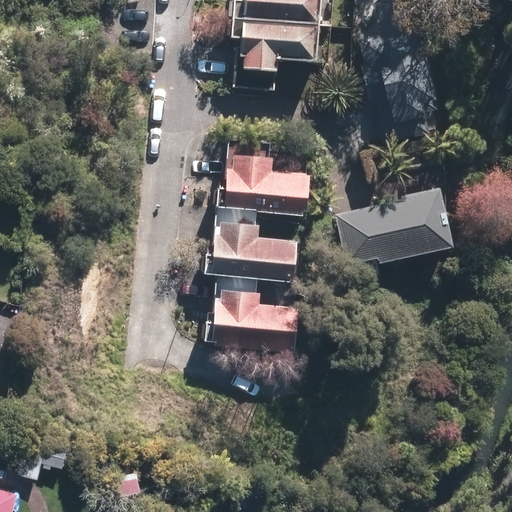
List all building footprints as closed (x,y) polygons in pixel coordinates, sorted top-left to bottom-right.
[(234,0),(233,16),(319,23),(320,0),(234,0)] [(316,59),(319,23),(233,16),(231,36),(239,37),(234,84),(276,88),(279,56),(316,59)] [(403,29),(358,41),(363,62),(360,63),(370,102),(373,101),(384,145),(429,133),(423,112),(437,108),(435,100),(438,99),(424,42),(407,46),(403,29)] [(216,205),(256,209),(309,213),(312,172),(273,168),(274,155),(263,154),(264,142),(227,138),(223,185),(218,184),(216,205)] [(382,255),(450,240),(439,189),(405,197),(406,203),(398,205),(397,202),(338,214),(347,256),(380,248),(382,255)] [(253,235),(255,210),(216,207),(212,250),(206,250),(204,272),(212,272),(255,276),(296,279),(299,238),(253,235)] [(212,272),(208,318),(204,318),(202,339),(214,340),(214,343),(294,350),(297,305),(252,301),(255,276),(212,272)] [(41,477),(45,461),(50,440),(28,436),(20,472),(41,477)] [(71,445),(50,440),(45,461),(66,465),(71,445)] [(0,511),(13,511),(19,492),(0,487),(0,511)]
